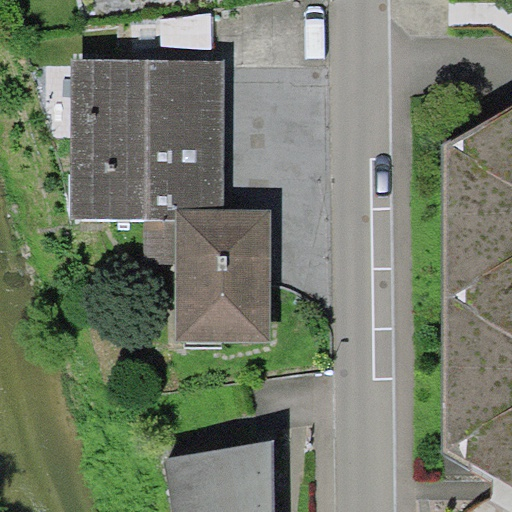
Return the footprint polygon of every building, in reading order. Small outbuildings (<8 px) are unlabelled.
[(226,61),(71,60),(70,219),(145,219),(176,220),(177,209),(225,209),(225,140),(226,61)] [(511,104),(443,143),(444,452),(511,490),(511,104)] [(271,210),(225,209),(177,209),(176,220),(176,264),(175,341),(270,342),(271,271),(271,210)] [(145,219),(144,264),(176,264),(176,220),(145,219)] [(275,511),(275,439),(162,458),(171,511),(275,511)]
